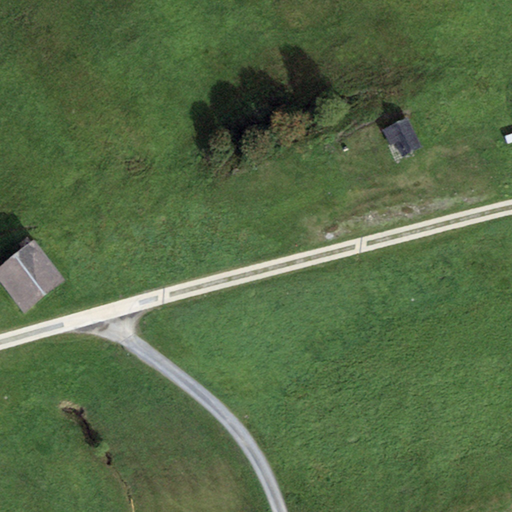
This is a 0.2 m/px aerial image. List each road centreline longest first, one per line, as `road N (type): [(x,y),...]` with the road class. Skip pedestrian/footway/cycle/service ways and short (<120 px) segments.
road 1 (unclassified): [(0,347),(511,207)]
road 2 (track): [(101,318),(253,444),(281,511)]
